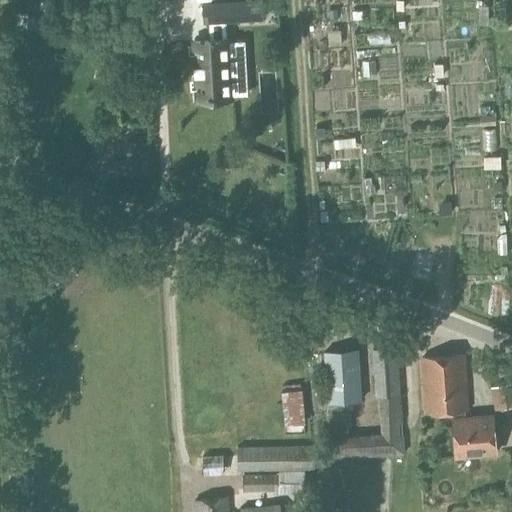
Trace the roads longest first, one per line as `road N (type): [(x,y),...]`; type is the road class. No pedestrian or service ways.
road 1 (unclassified): [(511,347),(129,214)]
road 2 (track): [(296,0),(312,274)]
road 3 (unclassified): [(18,511),(5,315)]
road 4 (unclassified): [(5,315),(60,241),(129,214)]
road 5 (unclassified): [(129,214),(26,177),(0,153)]
